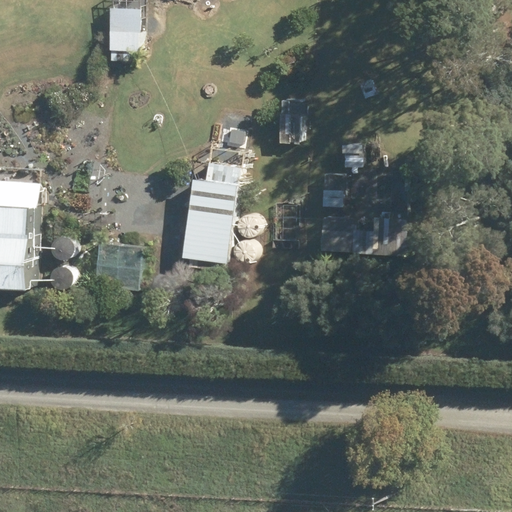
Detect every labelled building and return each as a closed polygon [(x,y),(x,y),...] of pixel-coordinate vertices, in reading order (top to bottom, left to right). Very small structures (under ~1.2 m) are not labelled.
[(140,58),(141,46),(151,47),(154,3),(136,3),(123,2),(120,57),(140,58)] [(365,122),(367,105),(354,104),(352,121),(365,122)] [(313,110),(293,108),(290,138),(311,140),(313,110)] [(281,117),(259,117),(258,133),(281,134),(281,117)] [(375,149),(375,139),(355,139),(354,148),(375,149)] [(373,163),(374,152),(372,152),(372,151),(353,150),(353,158),(355,158),(355,163),(373,163)] [(195,252),(238,259),(252,178),(209,171),(195,252)] [(0,279),(46,282),(48,230),(50,202),(52,202),(53,177),(3,175),(2,200),(6,200),(5,213),(0,212),(0,279)] [(309,176),(306,175),(305,192),(318,193),(318,180),(318,179),(309,179),(309,176)] [(380,183),(373,183),(373,188),(355,188),(355,196),(380,196),(380,188),(380,183)] [(353,186),(333,185),(332,203),(353,203),(353,186)] [(364,216),(331,214),(329,248),(413,253),(414,236),(363,233),(364,216)] [(59,246),(59,249),(61,252),(62,254),(64,255),(66,257),(69,258),(71,259),(74,259),(76,258),(79,258),(81,256),(83,255),(85,253),(87,251),(88,248),(88,246),(89,243),(88,241),(88,238),(86,236),(85,234),(83,232),(81,230),(78,229),(76,229),(73,229),(71,229),(68,229),(66,231),(64,232),(62,234),(60,236),(59,239),(59,241),(58,244),(59,246)] [(152,246),(107,239),(107,281),(150,289),(152,246)] [(60,285),(62,287),(64,289),(67,290),(69,291),(72,291),(75,291),(77,290),(80,289),(82,288),(84,286),(86,284),(87,282),(87,279),(88,276),(88,274),(87,271),(86,269),(85,266),(83,264),(81,263),(78,261),(76,261),(73,260),(70,260),(68,261),(65,262),(63,263),(61,265),(59,267),(58,270),(57,272),(57,275),(57,278),(58,280),(59,283),(60,285)]
